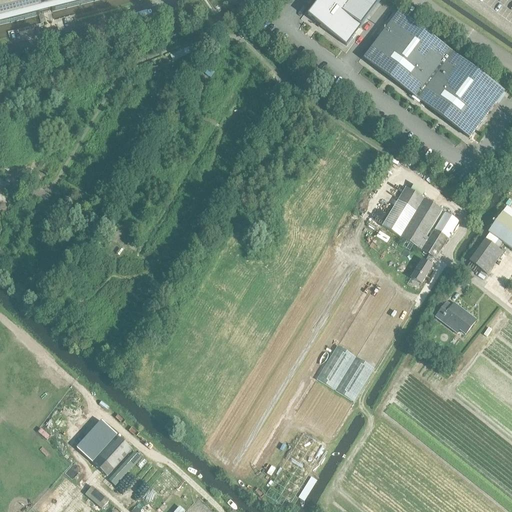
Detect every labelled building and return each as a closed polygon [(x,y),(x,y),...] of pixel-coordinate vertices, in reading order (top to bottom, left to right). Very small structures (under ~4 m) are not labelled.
[(0,0),(0,26),(39,16),(39,13),(41,13),(42,14),(49,12),(49,11),(51,10),(52,13),(104,0),(0,0)] [(215,0),(210,4),(213,10),(227,1),(226,0),(215,0)] [(378,0),(319,0),(307,17),(346,46),(380,1),(378,0)] [(503,94),(398,15),(364,60),(469,139),(503,94)] [(434,231),(428,239),(426,238),(442,212),(405,189),(382,227),(435,260),(448,239),(458,223),(444,214),(434,231)] [(489,234),(484,240),(485,241),(469,262),(487,275),(502,254),(502,253),(497,250),(502,243),(511,250),(511,220),(502,214),(488,233),(489,234)] [(411,279),(421,285),(432,268),(422,261),(411,279)] [(476,321),(454,305),(452,308),(446,304),(435,318),(456,334),(459,331),(465,335),(476,321)] [(92,463),(107,477),(132,449),(117,436),(92,463)] [(141,458),(134,452),(108,481),(115,487),(141,458)] [(102,510),(109,502),(92,488),(85,495),(102,510)]
